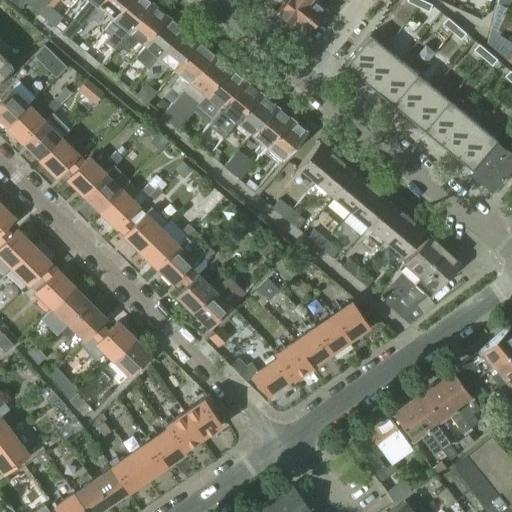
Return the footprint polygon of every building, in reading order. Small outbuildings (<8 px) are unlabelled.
[(26,0),(25,1),(40,14),(48,4),(51,0),(26,0)] [(88,0),(73,18),(82,25),(87,19),(103,0),(88,0)] [(129,0),(103,0),(87,19),(91,22),(94,18),(98,22),(106,13),(113,20),(129,0)] [(129,0),(113,20),(104,31),(109,35),(105,41),(109,45),(114,49),(128,32),(153,3),(149,0),(129,0)] [(284,0),(277,10),(284,16),(306,33),(327,8),(317,0),(284,0)] [(420,0),(418,6),(429,11),(432,4),(423,0),(420,0)] [(511,0),(497,0),(497,2),(510,10),(511,0)] [(511,15),(511,10),(510,10),(497,2),(491,27),(503,33),(511,15)] [(128,32),(114,49),(118,52),(121,47),(127,52),(137,40),(144,45),(168,16),(153,3),(128,32)] [(54,27),(63,17),(48,4),(40,14),(54,27)] [(149,70),(184,29),(168,16),(144,45),(134,57),(149,70)] [(448,17),(443,23),(452,31),(457,25),(448,17)] [(461,39),(466,33),(457,25),(452,31),(461,39)] [(511,56),(511,37),(503,33),(491,27),(488,41),(508,58),(510,55),(511,56)] [(167,64),(174,70),(199,42),(184,29),(146,73),(155,79),(167,64)] [(369,34),(344,64),(361,77),(386,47),(369,34)] [(175,100),(191,83),(215,55),(199,42),(174,70),(181,76),(174,83),(166,93),(175,100)] [(479,44),(474,50),(483,57),(488,51),(479,44)] [(45,45),(35,56),(56,76),(67,66),(45,45)] [(402,60),(386,47),(361,77),(376,90),(402,60)] [(488,51),(483,57),(492,65),(497,59),(488,51)] [(0,78),(12,66),(0,53),(0,78)] [(230,67),(215,55),(191,83),(175,100),(162,115),(177,128),(206,95),(230,67)] [(392,103),(418,73),(417,72),(402,60),(376,90),(392,103)] [(206,95),(221,108),(245,80),(230,67),(206,95)] [(418,73),(392,103),(408,116),(433,86),(418,73)] [(87,78),(78,90),(94,103),(103,92),(87,78)] [(261,93),(245,80),(221,108),(211,120),(226,133),(236,121),(261,93)] [(35,97),(19,81),(0,99),(0,118),(8,126),(29,105),(28,104),(35,97)] [(147,100),(154,92),(145,83),(137,92),(147,100)] [(424,129),(449,99),(433,86),(408,116),(424,129)] [(47,106),(53,112),(60,104),(71,93),(65,87),(47,106)] [(276,106),(261,93),(236,121),(252,134),(276,106)] [(163,113),(171,104),(162,96),(154,105),(163,113)] [(449,99),(424,129),(439,142),(465,112),(449,99)] [(8,126),(23,142),(45,121),(29,105),(8,126)] [(292,119),(276,106),(252,134),(267,147),(292,119)] [(455,155),(480,125),(465,112),(439,142),(455,155)] [(23,142),(40,159),(61,137),(70,129),(53,113),(45,121),(23,142)] [(267,147),(262,152),(278,165),(282,159),(307,131),(292,119),(267,147)] [(472,169),(497,139),(480,125),(455,155),(456,156),(472,169)] [(160,151),(169,141),(158,131),(149,142),(160,151)] [(66,165),(70,169),(81,158),(77,155),(78,154),(61,137),(40,159),(56,175),(66,165)] [(511,137),(505,146),(497,139),(472,169),(469,171),(491,190),(511,164),(511,137)] [(298,166),(316,182),(338,157),(319,141),(298,166)] [(254,162),(239,149),(225,165),(240,178),(254,162)] [(108,159),(114,165),(122,158),(115,151),(108,159)] [(67,178),(83,194),(104,172),(89,157),(84,162),(81,158),(70,169),(73,172),(67,178)] [(356,172),(338,157),(316,182),(334,197),(356,172)] [(182,160),(174,169),(184,178),(192,170),(182,160)] [(83,194),(101,211),(122,190),(104,172),(83,194)] [(374,187),(356,172),(334,197),(352,212),(374,187)] [(163,180),(157,175),(140,191),(146,197),(163,180)] [(384,195),(374,187),(352,212),(362,220),(369,226),(391,201),(384,195)] [(101,211),(120,230),(131,220),(128,216),(138,206),(122,190),(101,211)] [(272,206),(285,217),(292,209),(279,198),(272,206)] [(391,201),(369,226),(387,241),(409,216),(399,208),(391,201)] [(0,203),(0,238),(7,231),(4,228),(14,217),(0,203)] [(128,216),(131,220),(120,230),(140,250),(161,229),(168,223),(151,207),(145,213),(138,206),(128,216)] [(292,209),(285,217),(297,228),(304,219),(292,209)] [(409,216),(387,241),(404,256),(426,231),(414,221),(409,216)] [(186,237),(194,228),(189,223),(181,231),(186,237)] [(307,235),(320,246),(328,238),(314,226),(307,235)] [(187,237),(192,242),(200,234),(194,228),(186,237),(187,237)] [(11,234),(7,231),(0,238),(0,245),(0,246),(0,272),(2,274),(11,266),(12,267),(34,246),(17,229),(11,234)] [(140,250),(157,266),(178,246),(161,229),(140,250)] [(419,275),(445,248),(430,234),(399,269),(402,272),(413,282),(419,275)] [(187,237),(178,246),(157,266),(173,283),(179,277),(190,267),(203,253),(192,242),(187,237)] [(268,253),(273,247),(264,238),(258,245),(268,253)] [(338,248),(328,238),(320,246),(331,256),(338,248)] [(39,273),(42,277),(54,266),(34,246),(12,267),(29,284),(39,273)] [(419,275),(413,282),(402,272),(379,296),(391,307),(402,317),(435,290),(460,261),(445,248),(419,275)] [(356,276),(363,268),(349,256),(342,264),(356,276)] [(289,281),(296,273),(284,261),(277,268),(289,281)] [(74,286),(54,266),(42,277),(46,281),(36,291),(52,308),(74,286)] [(176,294),(192,310),(213,289),(197,273),(196,273),(190,267),(179,277),(186,284),(176,294)] [(368,286),(375,277),(363,268),(356,276),(368,286)] [(267,277),(255,290),(270,299),(279,289),(267,277)] [(240,284),(233,292),(238,297),(246,289),(240,284)] [(52,308),(68,324),(90,302),(74,286),(52,308)] [(230,306),(213,289),(192,310),(209,327),(230,306)] [(351,301),(333,314),(350,339),(369,326),(351,301)] [(106,318),(90,302),(68,324),(61,331),(68,339),(76,331),(85,340),(101,324),(106,318)] [(333,314),(314,327),(331,352),(350,339),(333,314)] [(104,351),(113,360),(135,338),(118,321),(108,331),(101,324),(85,340),(81,344),(95,359),(104,351)] [(218,346),(229,335),(220,326),(209,337),(218,346)] [(511,350),(511,330),(508,326),(467,359),(457,366),(469,385),(495,364),(511,350)] [(312,365),(331,352),(314,327),(295,340),(312,365)] [(3,333),(0,335),(0,346),(8,339),(3,333)] [(135,338),(113,360),(129,376),(151,354),(135,338)] [(8,339),(0,346),(5,352),(13,345),(8,339)] [(277,357),(291,377),(293,379),(312,365),(295,340),(275,354),(277,357)] [(32,358),(41,351),(35,345),(27,352),(32,358)] [(511,350),(495,364),(501,371),(493,376),(500,385),(511,375),(511,350)] [(32,358),(37,364),(46,357),(41,351),(32,358)] [(238,373),(246,365),(239,357),(230,365),(238,373)] [(267,394),(291,377),(277,357),(253,373),(267,394)] [(48,376),(69,399),(79,391),(58,368),(48,376)] [(474,412),(481,407),(453,369),(437,380),(472,427),(480,421),(474,412)] [(511,389),(511,375),(500,385),(507,394),(511,389)] [(463,433),(472,427),(437,380),(422,391),(443,418),(449,413),(463,433)] [(473,391),(479,400),(487,395),(480,386),(473,391)] [(87,400),(79,391),(69,399),(77,408),(87,400)] [(408,401),(442,448),(450,442),(437,423),(443,418),(422,391),(408,401)] [(55,393),(46,400),(52,406),(60,399),(55,393)] [(184,411),(201,436),(220,423),(212,409),(216,406),(209,394),(184,411)] [(52,406),(57,412),(66,405),(60,399),(52,406)] [(408,401),(393,412),(413,439),(420,434),(434,453),(442,448),(408,401)] [(168,427),(183,448),(201,436),(184,411),(165,424),(168,427)] [(389,415),(365,432),(375,447),(380,444),(392,461),(411,447),(389,415)] [(0,447),(15,436),(0,417),(0,416),(0,447)] [(59,431),(66,440),(83,427),(76,418),(59,431)] [(103,436),(110,431),(104,421),(97,426),(103,436)] [(168,427),(149,440),(165,465),(185,451),(183,448),(168,427)] [(375,447),(365,432),(352,442),(374,473),(378,471),(384,479),(398,469),(392,461),(380,444),(375,447)] [(511,511),(511,458),(492,433),(451,466),(487,511),(511,511)] [(28,453),(15,436),(0,447),(0,466),(4,472),(28,453)] [(149,440),(130,454),(146,478),(165,465),(149,440)] [(130,454),(111,466),(128,491),(146,478),(130,454)] [(439,474),(445,469),(439,461),(433,466),(439,474)] [(111,466),(93,479),(110,503),(128,491),(111,466)] [(20,473),(12,479),(20,490),(28,485),(20,473)] [(93,479),(71,494),(83,511),(96,511),(110,503),(93,479)] [(386,492),(393,502),(410,490),(403,481),(387,492),(386,492)] [(254,511),(311,511),(292,485),(254,511)] [(440,501),(452,493),(447,485),(435,494),(440,501)] [(446,508),(457,500),(452,493),(440,501),(446,508)] [(55,509),(56,511),(83,511),(71,494),(53,506),(55,509)] [(388,511),(414,511),(405,500),(388,511)]
